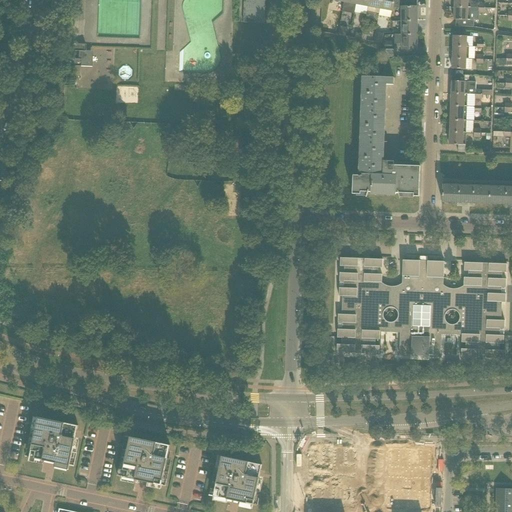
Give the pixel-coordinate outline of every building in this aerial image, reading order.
[(265,0),(244,0),(244,23),(264,24),(265,0)] [(369,0),(368,7),(380,9),(381,0),(369,0)] [(394,2),(394,0),(381,0),(380,9),(392,11),(393,8),(394,2)] [(478,0),(454,0),(454,7),(470,8),(479,8),(485,8),(485,4),(479,4),(478,0)] [(401,7),(401,21),(417,21),(417,7),(401,7)] [(473,27),(474,20),(470,20),(470,8),(454,7),(454,20),(456,20),(456,27),(473,27)] [(417,21),(401,21),(402,35),(417,35),(417,21)] [(382,43),(384,34),(375,32),(374,42),(382,43)] [(417,35),(402,35),(395,35),(395,44),(402,44),(402,49),(417,49),(417,35)] [(467,36),(453,36),(453,46),(466,47),(467,46),(467,36)] [(78,59),(67,59),(67,63),(66,66),(81,67),(92,67),(93,51),(86,51),(86,47),(86,45),(84,45),(71,44),(71,51),(78,51),(78,59)] [(466,47),(453,46),(452,58),(466,59),(468,59),(469,46),(467,46),(466,47)] [(452,58),(452,69),(466,69),(466,59),(452,58)] [(452,75),(452,81),(451,94),(467,94),(475,95),(482,95),(482,90),(476,90),(476,82),(464,82),(465,76),(452,75)] [(408,197),(419,197),(420,166),(394,165),(394,160),(389,159),(389,160),(384,161),(383,161),(386,85),(393,85),(394,85),(394,78),(393,78),(363,77),(359,176),(353,175),(352,194),(361,195),(361,192),(368,192),(366,196),(367,197),(368,192),(371,193),(371,194),(372,194),(372,193),(395,194),(395,195),(396,195),(396,194),(398,194),(400,198),(408,198),(408,197)] [(467,106),(467,94),(451,94),(451,106),(467,106)] [(450,120),(466,120),(471,121),(472,107),(467,106),(451,106),(450,120)] [(450,132),(466,133),(466,120),(450,120),(450,132)] [(73,123),(63,122),(62,130),(60,146),(60,147),(59,153),(59,157),(50,155),(46,153),(32,201),(18,248),(22,249),(27,251),(29,252),(30,254),(30,257),(25,268),(17,290),(49,302),(61,307),(65,296),(67,292),(69,288),(69,286),(72,278),(69,277),(70,275),(101,225),(92,220),(94,216),(120,224),(124,225),(135,188),(138,180),(136,179),(136,178),(149,180),(150,173),(151,166),(154,160),(158,151),(160,146),(162,141),(165,136),(142,132),(133,131),(124,142),(123,143),(120,147),(119,148),(114,154),(113,156),(111,157),(109,158),(106,159),(105,160),(101,160),(96,159),(94,158),(92,157),(89,153),(87,149),(86,145),(86,141),(87,137),(89,133),(91,130),(94,126),(84,125),(81,125),(79,124),(76,124),(73,123)] [(450,132),(449,145),(465,145),(466,133),(450,132)] [(442,202),(456,203),(490,204),(490,185),(443,184),(442,202)] [(490,204),(511,204),(511,186),(490,185),(490,204)] [(384,284),(383,283),(382,283),(382,274),(378,274),(378,268),(382,268),(383,259),(340,258),(340,266),(344,267),(344,273),(340,273),(340,281),(344,282),(344,288),(339,288),(339,293),(343,293),(342,314),(338,314),(338,323),(342,323),(342,329),(338,329),(337,338),(342,338),(342,344),(337,344),(337,353),(379,354),(380,346),(375,346),(375,339),(380,339),(380,332),(400,333),(399,355),(441,357),(442,334),(462,335),(462,343),(466,343),(466,349),(461,349),(461,358),(503,359),(504,351),(499,350),(500,344),(504,344),(504,336),(500,335),(500,329),(504,329),(505,321),(501,320),(502,302),(505,303),(506,294),(501,294),(502,287),(506,288),(506,279),(502,279),(502,272),(507,273),(507,264),(465,262),(464,271),(468,271),(468,278),(464,277),(464,286),(463,286),(461,287),(460,288),(458,288),(456,289),(455,289),(453,289),(451,289),(450,288),(448,288),(447,287),(445,286),(444,286),(443,285),(444,262),(403,260),(402,283),(400,285),(399,285),(398,286),(396,286),(395,287),(394,287),(392,287),(391,287),(389,286),(388,286),(386,285),(384,284)] [(26,456),(44,460),(74,467),(77,453),(73,452),(78,426),(38,417),(33,444),(29,443),(26,456)] [(165,472),(168,457),(170,445),(130,437),(125,463),(121,462),(118,476),(166,486),(169,472),(165,472)] [(315,448),(314,498),(314,504),(354,506),(356,450),(315,448)] [(428,508),(430,452),(390,451),(388,507),(428,508)] [(222,456),(220,468),(216,483),(212,482),(209,496),(254,505),(262,465),(222,456)] [(511,502),(511,488),(496,488),(496,502),(511,502)] [(511,511),(511,502),(496,502),(495,511),(511,511)]
